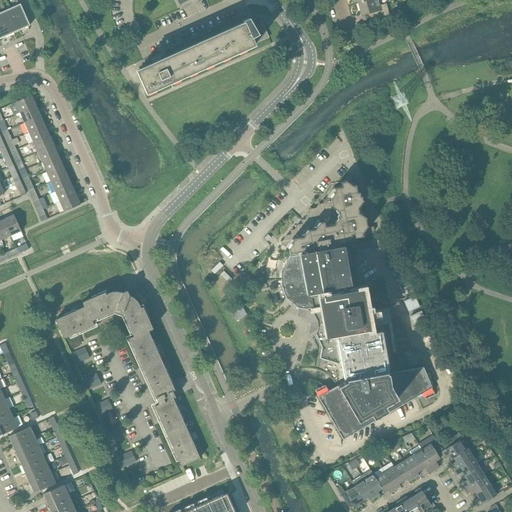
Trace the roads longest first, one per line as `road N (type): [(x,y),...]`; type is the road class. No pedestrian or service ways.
road 1 (unclassified): [(258,511),(155,281),(148,243)]
road 2 (unclassified): [(148,243),(114,232),(50,81),(0,81)]
road 3 (unclassified): [(148,243),(162,218),(294,83)]
